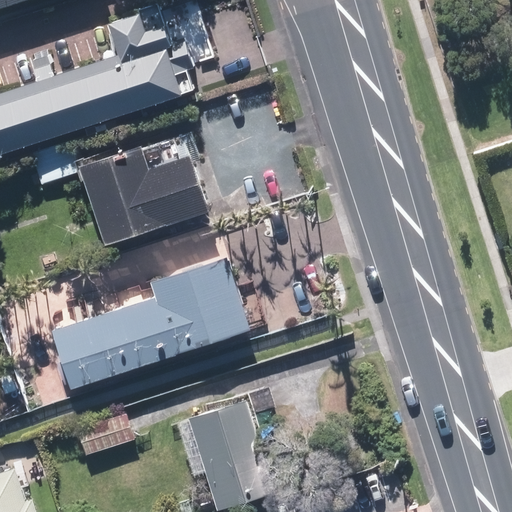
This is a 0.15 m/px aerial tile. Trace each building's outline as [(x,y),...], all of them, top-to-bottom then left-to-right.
[(135,55),(0,98),(0,151),(201,86),(195,66),(201,64),(191,34),(185,37),(179,19),(159,25),(154,9),(124,19),(135,55)] [(69,175),(87,168),(77,138),(59,144),(67,167),(67,168),(69,175)] [(120,238),(224,205),(206,149),(162,164),(154,140),(94,160),(120,238)] [(51,174),(67,168),(67,167),(59,144),(43,150),(51,174)] [(85,382),(264,323),(241,251),(165,275),(171,293),(67,326),(85,382)] [(44,375),(51,397),(68,391),(61,370),(44,375)] [(6,375),(11,391),(22,388),(18,372),(6,375)] [(202,409),(231,502),(289,483),(260,391),(202,409)] [(133,411),(85,426),(93,452),(141,436),(133,411)] [(21,465),(0,472),(0,511),(43,511),(38,497),(32,499),(21,465)] [(194,499),(179,504),(182,511),(193,511),(198,511),(194,499)]
